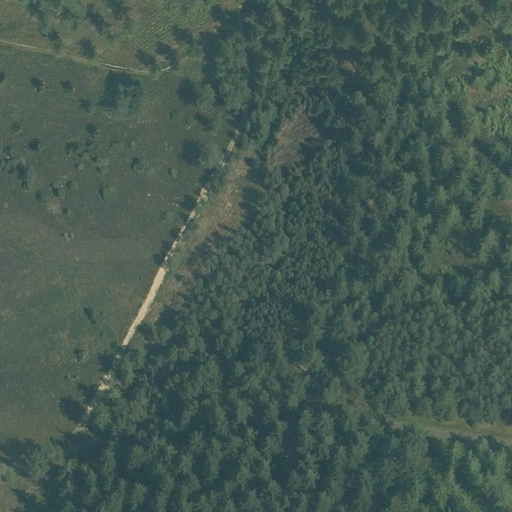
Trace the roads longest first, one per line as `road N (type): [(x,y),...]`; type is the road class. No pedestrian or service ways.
road 1 (track): [(511,446),(256,403),(204,404),(0,471)]
road 2 (track): [(0,42),(149,73),(198,50),(238,0)]
